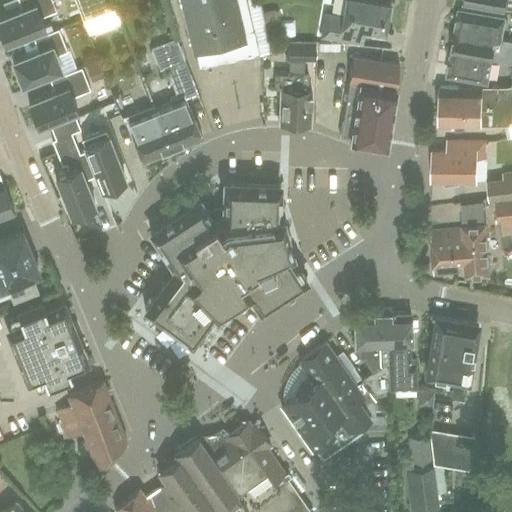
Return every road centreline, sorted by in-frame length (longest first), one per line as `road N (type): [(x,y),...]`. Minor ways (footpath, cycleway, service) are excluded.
road 1 (residential): [(88,318),(143,213),(209,155),(281,142),(398,173)]
road 2 (tertiary): [(163,436),(279,329),(359,271)]
road 3 (residential): [(88,318),(0,104)]
road 4 (tertiary): [(398,173),(429,0)]
road 5 (residential): [(511,313),(359,271)]
road 6 (residential): [(163,436),(88,318)]
